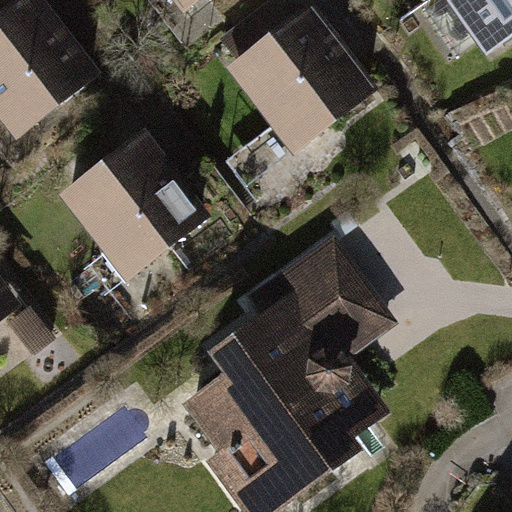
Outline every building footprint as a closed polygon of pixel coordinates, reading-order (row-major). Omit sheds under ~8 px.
[(17,0),(0,14),(0,118),(31,156),(114,89),(41,0),(17,0)] [(177,0),(192,19),(216,0),(177,0)] [(511,0),(446,0),(499,73),(511,63),(511,0)] [(230,66),(305,164),(382,104),(307,7),(292,19),(283,7),(232,46),(241,57),(230,66)] [(71,200),(144,292),(216,235),(144,143),(71,200)] [(150,375),(249,511),(307,511),(399,446),(344,370),(408,324),(343,235),(150,375)] [(0,314),(17,301),(0,278),(0,314)]
